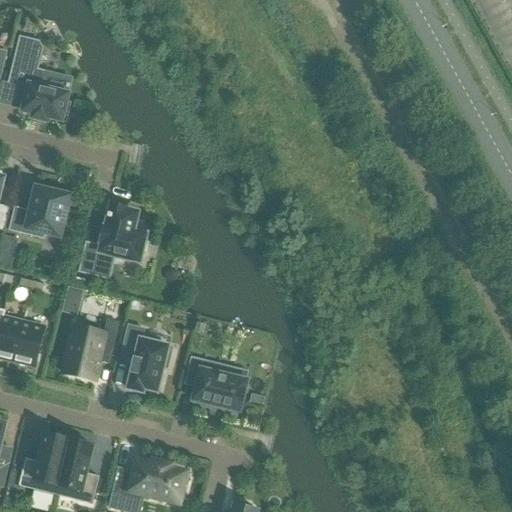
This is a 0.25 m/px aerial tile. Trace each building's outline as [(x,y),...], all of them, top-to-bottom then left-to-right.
[(41,59),(17,53),(10,81),(28,85),(23,109),(34,112),(33,115),(48,119),(49,115),(67,120),(71,100),(68,99),(69,91),(42,85),(46,69),(39,67),(41,59)] [(0,176),(0,230),(3,232),(9,208),(0,205),(0,198),(5,178),(0,176)] [(56,191),(43,188),(41,192),(39,192),(37,202),(32,200),(26,224),(31,226),(29,235),(53,241),(53,240),(65,243),(71,218),(59,215),(63,198),(55,196),(56,191)] [(127,209),(112,205),(106,229),(103,228),(100,244),(102,244),(101,247),(86,243),(79,273),(94,277),(100,254),(140,264),(149,227),(136,224),(138,214),(127,211),(127,209)] [(0,265),(11,268),(14,256),(1,253),(0,255),(0,265)] [(32,282),(21,279),(19,287),(30,290),(32,282)] [(44,285),(32,282),(31,290),(42,293),(44,285)] [(0,358),(13,362),(22,323),(3,318),(0,328),(0,358)] [(63,375),(95,382),(103,347),(113,349),(119,324),(107,321),(104,335),(74,328),(63,375)] [(44,329),(22,324),(13,362),(35,368),(44,329)] [(167,370),(171,353),(167,352),(169,347),(141,341),(144,330),(128,327),(121,358),(134,361),(130,376),(131,376),(128,390),(143,394),(144,390),(157,393),(163,369),(167,370)] [(204,361),(192,358),(185,385),(196,388),(193,401),(240,413),(247,382),(233,378),(235,369),(218,365),(216,374),(202,370),(204,361)] [(252,394),(250,402),(263,406),(265,397),(252,394)] [(93,447),(69,441),(67,449),(58,485),(81,490),(79,500),(93,503),(99,478),(87,475),(93,447)] [(32,495),(35,483),(58,488),(58,485),(67,449),(45,444),(39,470),(27,467),(21,492),(32,495)] [(118,474),(110,508),(124,511),(126,511),(131,492),(179,504),(182,490),(186,491),(189,477),(186,476),(186,474),(171,471),(172,467),(154,462),(153,466),(137,462),(134,477),(118,474)] [(11,471),(8,484),(14,485),(17,473),(11,471)] [(258,511),(259,511),(249,509),(250,505),(239,502),(238,506),(234,505),(232,511),(258,511)]
